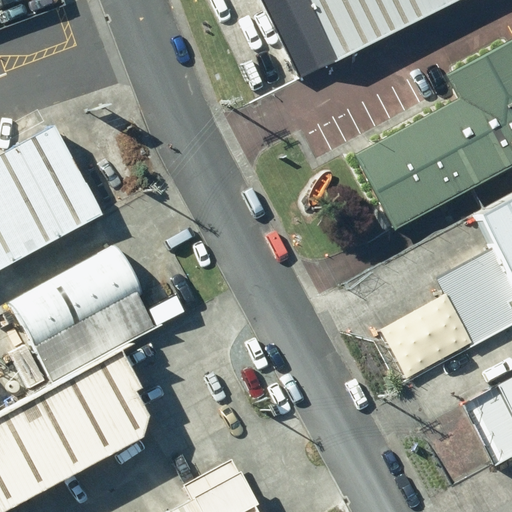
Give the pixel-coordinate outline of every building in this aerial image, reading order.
[(258,0),(300,83),(334,65),(336,68),(470,0),(258,0)] [(511,46),(448,81),(460,103),(355,159),(395,233),(511,169),(511,46)] [(0,511),(18,511),(142,445),(149,422),(135,397),(140,394),(121,359),(0,424),(0,275),(101,221),(55,134),(0,163),(0,511)] [(511,207),(479,225),(492,249),(433,281),(470,350),(511,327),(511,207)] [(36,350),(32,352),(52,387),(155,329),(136,296),(139,295),(112,247),(10,305),(36,350)] [(44,378),(28,347),(12,355),(28,387),(44,378)] [(511,382),(460,410),(492,470),(511,459),(511,382)] [(255,511),(258,510),(242,481),(214,497),(212,493),(177,511),(255,511)]
